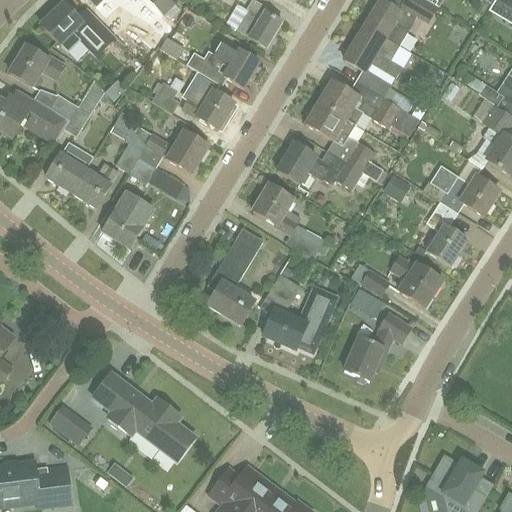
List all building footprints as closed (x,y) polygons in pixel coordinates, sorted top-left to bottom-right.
[(86,0),(94,8),(93,9),(96,12),(92,16),(98,23),(112,37),(132,17),(150,27),(164,42),(173,29),(167,23),(163,18),(145,0),(86,0)] [(165,0),(145,0),(163,18),(173,7),(165,0)] [(420,0),(405,0),(397,15),(380,4),(365,29),(412,57),(413,56),(400,48),(407,36),(407,35),(414,24),(416,20),(428,27),(438,11),(424,2),(420,0)] [(511,0),(495,0),(494,1),(511,12),(511,0)] [(225,27),(248,40),(248,41),(266,52),(279,30),(282,25),(264,15),(267,11),(253,2),(246,13),(237,8),(225,27)] [(55,10),(40,24),(43,27),(40,29),(66,56),(79,44),(95,61),(101,55),(116,41),(112,37),(98,23),(92,16),(87,11),(77,20),(64,6),(57,13),(55,10)] [(404,71),(412,57),(365,29),(350,53),(344,63),(362,74),(355,85),(372,95),(408,116),(415,105),(398,95),(390,90),(391,88),(392,88),(403,70),(404,71)] [(239,54),(225,46),(222,44),(213,57),(208,54),(203,62),(193,56),(186,68),(192,72),(206,80),(211,72),(224,80),(223,80),(243,92),(254,72),(258,65),(239,54)] [(10,73),(10,74),(9,76),(31,90),(42,74),(56,83),(64,69),(49,59),(47,62),(26,49),(18,63),(16,63),(14,63),(13,64),(11,65),(10,66),(9,67),(9,69),(9,71),(10,73)] [(118,80),(104,96),(113,107),(126,90),(127,88),(118,80)] [(69,124),(64,133),(76,140),(104,96),(95,83),(78,111),(77,111),(69,124)] [(362,117),(370,122),(388,133),(391,129),(407,138),(409,140),(416,128),(419,123),(411,118),(408,116),(372,95),(366,105),(359,101),(349,95),(332,84),(319,106),(356,128),(362,117)] [(152,94),(156,97),(151,105),(168,116),(172,118),(179,106),(173,102),(177,94),(163,86),(162,88),(158,85),(152,94)] [(213,94),(198,85),(188,102),(184,109),(182,112),(196,121),(196,122),(216,135),(234,106),(213,94)] [(461,91),(452,85),(444,98),(452,103),(461,91)] [(485,87),(478,97),(481,99),(484,101),(497,109),(503,100),(497,96),(496,95),(485,87)] [(12,141),(20,127),(54,148),(64,133),(69,124),(58,117),(49,111),(34,102),(33,104),(15,93),(12,99),(8,96),(3,105),(0,103),(0,133),(9,139),(12,141)] [(69,124),(77,111),(57,98),(49,111),(58,117),(69,124)] [(472,121),(488,131),(482,140),(486,143),(497,149),(487,164),(509,179),(511,174),(511,142),(506,138),(511,129),(511,119),(497,109),(484,101),(472,121)] [(363,177),(367,179),(376,185),(376,184),(382,174),(383,173),(369,165),(375,156),(356,145),(348,140),(356,128),(319,106),(305,128),(333,144),(350,155),(344,165),(346,167),(363,177)] [(145,148),(134,135),(120,117),(115,126),(113,130),(128,139),(125,145),(128,147),(115,169),(120,172),(128,177),(138,160),(145,149),(145,148)] [(138,160),(156,171),(163,160),(191,177),(198,165),(208,148),(184,134),(174,151),(159,142),(154,139),(137,129),(134,135),(145,148),(145,149),(138,160)] [(454,143),(449,149),(461,156),(465,150),(454,143)] [(77,151),(68,146),(61,158),(60,158),(46,180),(71,196),(85,173),(93,160),(77,151)] [(321,164),(316,161),(293,147),(277,175),(299,189),(306,177),(321,185),(323,184),(332,190),(336,184),(352,194),(356,187),(363,177),(346,167),(341,176),(321,164)] [(156,171),(138,160),(128,177),(146,188),(148,185),(156,171)] [(96,180),(85,173),(71,196),(96,211),(110,188),(109,187),(116,175),(104,167),(96,180)] [(439,206),(457,217),(463,207),(483,220),(490,209),(497,197),(499,194),(476,180),(471,187),(459,179),(442,168),(431,186),(428,184),(422,194),(433,201),(440,205),(439,206)] [(189,191),(156,171),(148,185),(177,202),(189,203),(189,191)] [(413,188),(392,175),(381,194),(402,206),(413,188)] [(301,221),(286,213),(293,203),(269,188),(257,209),(253,215),(277,230),(276,231),(289,239),(284,248),(296,254),(314,263),(318,255),(324,259),(329,249),(323,245),(324,243),(297,228),(301,221)] [(123,201),(102,234),(129,251),(149,219),(153,213),(154,212),(153,211),(141,204),(139,203),(127,196),(126,195),(126,196),(123,201)] [(447,232),(457,217),(439,206),(426,227),(439,235),(426,255),(450,271),(460,256),(462,252),(467,245),(447,232)] [(254,306),(234,293),(260,251),(263,245),(242,232),(233,247),(207,289),(216,295),(208,309),(240,329),(254,306)] [(269,263),(284,271),(287,267),(296,254),(284,248),(280,245),(272,258),(269,263)] [(416,267),(414,271),(399,261),(391,273),(406,283),(399,295),(424,311),(442,283),(416,267)] [(385,283),(359,267),(356,272),(350,281),(360,287),(361,287),(381,300),(390,286),(385,283)] [(269,296),(289,309),(300,291),(280,278),(269,296)] [(361,287),(360,287),(352,305),(376,320),(386,303),(381,300),(361,287)] [(296,353),(297,350),(314,357),(339,300),(312,289),(297,323),(284,317),(274,313),(272,317),(263,339),(296,353)] [(343,374),(355,380),(356,384),(363,387),(367,385),(369,385),(377,366),(381,367),(387,354),(393,341),(401,347),(411,332),(388,317),(379,332),(380,333),(374,348),(358,341),(343,374)] [(0,384),(11,370),(0,361),(0,358),(14,340),(0,329),(0,327),(1,325),(0,324),(0,384)] [(108,411),(113,415),(108,421),(131,438),(136,432),(177,464),(195,441),(176,426),(180,420),(157,402),(152,408),(138,397),(112,377),(94,400),(108,411)] [(63,404),(47,425),(78,449),(94,428),(63,404)] [(443,511),(477,511),(485,499),(472,491),(478,481),(481,476),(462,466),(459,470),(444,461),(438,471),(426,492),(441,501),(443,511)] [(115,463),(107,473),(128,489),(136,478),(115,463)] [(0,472),(0,505),(36,501),(36,504),(51,502),(52,508),(71,506),(67,471),(48,473),(48,470),(36,472),(35,468),(0,472)] [(247,472),(239,482),(227,473),(209,497),(224,508),(220,511),(308,511),(297,504),(291,511),(289,511),(269,497),(273,492),(247,472)] [(491,489),(478,481),(472,491),(485,499),(491,489)] [(443,511),(441,501),(426,492),(423,497),(428,511),(443,511)] [(511,511),(511,500),(509,498),(503,508),(503,511),(511,511)]
